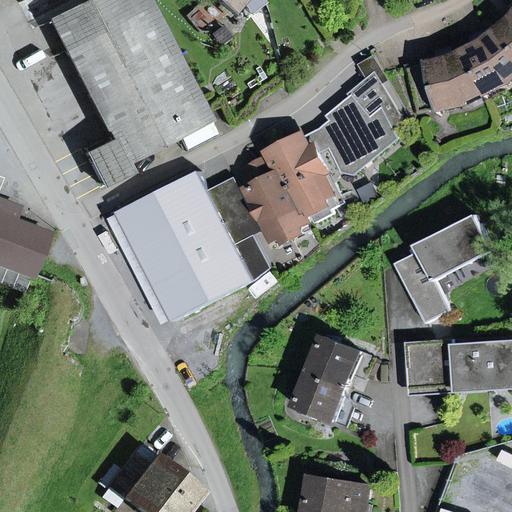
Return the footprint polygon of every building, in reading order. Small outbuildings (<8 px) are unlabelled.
[(127,173),(123,165),(209,121),(147,0),(89,0),(86,2),(102,34),(66,52),(111,141),(103,145),(85,154),(101,187),(127,173)] [(242,0),(215,0),(231,13),(242,0)] [(50,20),(66,52),(102,34),(86,2),(50,20)] [(511,19),(498,31),(511,47),(511,19)] [(491,27),(471,37),(475,47),(486,41),(495,34),(491,27)] [(511,83),(511,47),(498,31),(495,34),(486,41),(475,47),(466,51),(484,89),(487,95),(511,83)] [(452,58),(455,57),(453,48),(436,50),(438,61),(452,58)] [(471,104),(469,97),(484,89),(466,51),(455,57),(452,58),(438,61),(408,67),(418,114),(471,104)] [(376,58),(362,65),(371,81),(376,77),(379,78),(383,85),(390,81),(376,58)] [(379,78),(376,77),(371,81),(353,96),(355,98),(332,118),(337,124),(325,133),(308,142),(306,136),(293,143),(272,153),(273,156),(282,174),(283,173),(303,211),(304,211),(307,217),(312,214),(317,224),(336,214),(332,207),(346,201),(337,184),(322,153),(333,148),(345,172),(356,174),(399,139),(391,122),(401,115),(383,85),(379,78)] [(471,105),(488,97),(484,89),(469,97),(471,104),(471,105)] [(289,136),(293,143),(306,136),(302,129),(289,136)] [(83,149),(85,154),(103,145),(101,140),(83,149)] [(337,184),(345,172),(333,148),(322,153),(337,184)] [(280,246),(313,229),(307,217),(304,211),(303,211),(283,173),(282,174),(273,156),(259,163),(269,181),(257,186),(251,190),(280,246)] [(257,186),(269,181),(259,163),(248,168),(257,186)] [(123,215),(149,268),(230,227),(212,191),(202,172),(121,213),(123,215)] [(257,236),(265,232),(237,178),(212,191),(230,227),(239,245),(257,236)] [(0,263),(31,275),(47,235),(11,222),(13,216),(0,211),(0,263)] [(167,325),(176,320),(149,268),(123,215),(114,220),(167,325)] [(422,253),(406,260),(415,277),(407,281),(429,324),(454,311),(438,281),(497,251),(478,216),(418,246),(422,253)] [(239,245),(230,227),(149,268),(176,320),(177,322),(257,281),(274,269),(257,236),(239,245)] [(415,277),(406,260),(398,265),(407,281),(415,277)] [(378,359),(327,338),(313,373),(349,387),(355,373),(370,378),(378,359)] [(445,372),(457,371),(459,394),(511,390),(511,341),(457,345),(456,340),(409,343),(412,390),(446,388),(445,372)] [(459,394),(457,371),(445,372),(446,388),(412,390),(413,397),(459,394)] [(299,407),(335,422),(348,390),(349,387),(313,373),(299,407)] [(335,422),(350,428),(358,409),(348,390),(335,422)] [(108,486),(140,511),(184,511),(200,492),(140,445),(108,486)] [(315,479),(309,511),(368,511),(369,505),(372,488),(315,479)]
